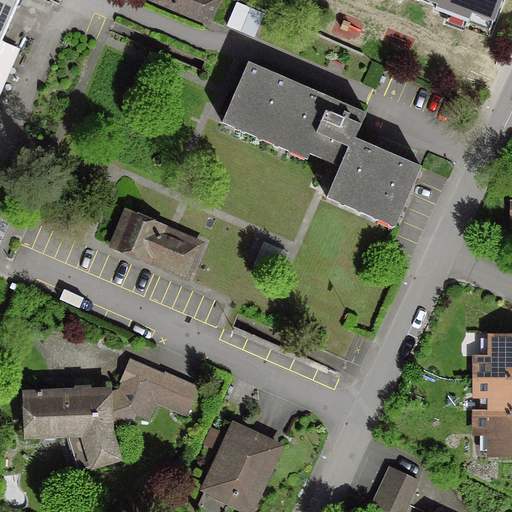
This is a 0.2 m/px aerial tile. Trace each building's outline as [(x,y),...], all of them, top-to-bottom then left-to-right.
[(0,0),(0,38),(16,0),(0,0)] [(156,0),(171,6),(169,9),(183,15),(184,12),(205,20),(213,0),(156,0)] [(424,0),(436,4),(434,10),(465,21),(462,28),(463,29),(469,13),(491,21),(498,0),(424,0)] [(261,15),(234,4),(225,26),(251,37),(261,15)] [(307,154),(325,162),(337,167),(324,199),(325,199),(328,193),(393,222),(391,228),(392,228),(418,168),(417,167),(414,174),(349,146),(358,126),(345,120),(347,116),(244,70),(247,63),(246,63),(219,124),(221,124),(223,118),(305,154),(303,159),(304,160),(307,154)] [(1,209),(0,212),(0,240),(11,213),(1,209)] [(111,245),(183,276),(196,245),(125,214),(111,245)] [(473,379),(511,378),(511,333),(488,333),(488,355),(473,355),(473,379)] [(33,394),(23,394),(24,436),(65,434),(76,471),(116,458),(108,433),(108,423),(134,413),(146,418),(152,404),(183,418),(194,391),(128,362),(120,381),(122,382),(117,391),(106,395),(106,391),(88,392),(83,387),(76,387),(72,392),(72,393),(40,394),(39,392),(35,392),(33,394)] [(511,412),(511,378),(473,379),(473,397),(488,397),(488,412),(511,412)] [(473,412),(473,435),(488,435),(488,457),(511,456),(511,412),(488,412),(473,412)] [(225,494),(250,505),(276,448),(235,429),(222,455),(219,454),(203,489),(220,497),(225,494)] [(401,511),(415,482),(388,469),(371,505),(386,511),(401,511)]
